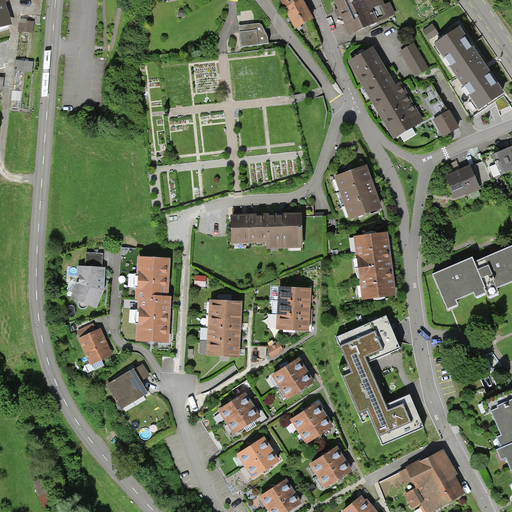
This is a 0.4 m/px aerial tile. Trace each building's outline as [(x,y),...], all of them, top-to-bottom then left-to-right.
[(0,0),(0,26),(13,23),(6,2),(9,1),(9,0),(0,0)] [(279,0),(296,30),(314,20),(303,0),(302,0),(279,0)] [(335,0),(351,34),(395,14),(390,2),(385,4),(383,0),(335,0)] [(340,11),(329,14),(339,45),(350,42),(340,11)] [(258,24),(239,26),(242,47),(269,44),(268,37),(263,27),(262,25),(260,24),(258,24)] [(436,27),(425,31),(429,41),(439,37),(436,27)] [(505,92),(460,27),(434,44),(456,77),(449,82),(471,118),(498,100),(497,98),(505,92)] [(401,52),(416,77),(429,69),(414,44),(401,52)] [(373,47),(348,61),(394,139),(400,135),(404,142),(417,135),(413,128),(424,122),(401,81),(395,85),(373,47)] [(17,62),(17,72),(34,72),(35,63),(17,62)] [(451,110),(433,121),(443,139),(461,128),(451,110)] [(511,147),(493,155),(502,176),(511,172),(511,147)] [(446,177),(456,200),(481,189),(479,184),(491,179),(484,162),(477,164),(471,167),(471,166),(446,177)] [(336,178),(351,221),(382,211),(379,200),(374,187),(369,173),(367,167),(336,178)] [(300,213),(263,214),(264,243),(265,251),(301,249),(300,213)] [(263,214),(246,215),(247,244),(264,243),(263,214)] [(246,215),(229,216),(230,244),(247,244),(246,215)] [(355,238),(363,300),(396,296),(388,234),(355,238)] [(472,263),(484,293),(487,299),(497,294),(495,288),(511,281),(511,247),(511,246),(491,255),(472,263)] [(138,335),(170,337),(172,291),(170,291),(172,254),(139,253),(137,294),(141,294),(138,335)] [(431,275),(445,309),(455,305),(453,300),(472,293),(474,297),(484,293),(472,263),(470,259),(452,266),(431,275)] [(78,279),(73,294),(97,304),(105,288),(107,265),(79,263),(78,279)] [(307,289),(276,287),(274,329),(305,331),(305,320),(306,311),(307,298),(307,289)] [(239,311),(239,302),(207,301),(204,356),(237,358),(237,349),(238,338),(238,322),(239,311)] [(385,408),(365,363),(398,349),(386,319),(339,339),(354,375),(346,379),(360,412),(368,408),(383,443),(421,427),(409,398),(385,408)] [(78,329),(93,361),(114,351),(101,324),(97,327),(94,322),(78,329)] [(275,342),(267,347),(266,354),(269,358),(281,350),(275,342)] [(108,381),(123,405),(151,388),(144,377),(152,373),(143,359),(108,381)] [(295,360),(268,377),(283,401),(310,384),(306,377),(300,368),(295,360)] [(244,395),(216,412),(232,436),(259,419),(255,413),(248,401),(244,395)] [(501,449),(511,444),(511,400),(498,406),(499,409),(492,412),(502,437),(497,439),(501,449)] [(315,403),(288,420),(303,445),(330,427),(325,419),(318,409),(315,403)] [(261,437),(234,454),(249,478),(276,461),(272,454),(266,444),(261,437)] [(511,444),(501,449),(497,451),(501,461),(506,458),(511,471),(511,444)] [(333,448),(306,465),(322,489),(349,472),(345,467),(338,455),(333,448)] [(426,511),(428,511),(464,493),(455,475),(458,474),(444,449),(399,473),(406,485),(413,481),(417,490),(405,496),(411,508),(421,503),(426,511)] [(283,481),(256,498),(264,511),(287,511),(299,505),(294,498),(287,487),(283,481)] [(339,511),(372,511),(367,505),(359,496),(339,511)]
